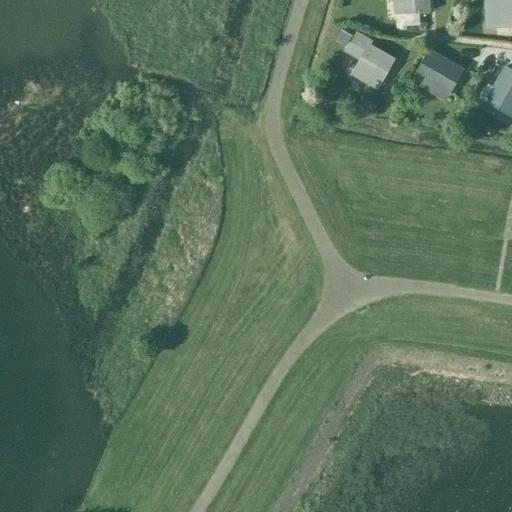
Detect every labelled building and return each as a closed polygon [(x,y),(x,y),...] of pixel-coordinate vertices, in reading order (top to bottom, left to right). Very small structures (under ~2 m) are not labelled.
[(430,11),(429,0),(392,0),(394,14),(430,11)] [(511,25),(511,0),(492,0),(495,27),(511,25)] [(341,29),(335,40),(344,45),(350,35),(341,29)] [(371,40),(356,32),(347,48),(359,59),(354,68),(380,83),(394,59),(369,44),(371,40)] [(448,94),(462,69),(427,49),(416,69),(425,74),(422,79),(448,94)] [(511,70),(505,66),(491,89),(487,87),(481,98),(492,104),(498,93),(511,101),(511,70)]
